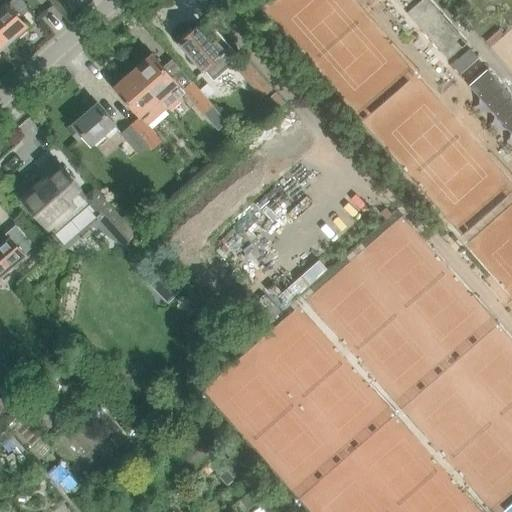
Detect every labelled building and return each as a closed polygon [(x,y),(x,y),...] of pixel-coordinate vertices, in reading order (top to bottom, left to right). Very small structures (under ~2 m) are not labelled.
[(376,0),(408,37),(419,27),(447,60),(460,49),(467,43),(428,0),(376,0)] [(7,3),(0,8),(0,35),(8,45),(28,28),(23,22),(28,17),(29,10),(22,2),(15,1),(9,6),(7,3)] [(240,55),(232,62),(200,26),(192,33),(190,30),(179,40),(181,42),(179,44),(194,60),(192,62),(201,71),(202,70),(213,82),(232,65),(263,100),(272,91),(240,55)] [(0,51),(8,45),(0,35),(0,51)] [(164,70),(163,69),(152,57),(148,61),(147,59),(137,68),(138,69),(134,73),(166,110),(184,93),(204,116),(213,108),(173,61),(164,70)] [(511,97),(487,69),(468,86),(511,135),(511,97)] [(147,126),(166,110),(134,73),(130,77),(128,75),(119,84),(120,85),(116,89),(141,118),(131,127),(153,151),(162,143),(147,126)] [(275,94),(265,103),(274,113),(284,105),(284,104),(276,95),(275,94)] [(110,140),(119,132),(96,106),(69,130),(79,142),(84,137),(92,146),(105,135),(110,140)] [(138,154),(147,146),(131,128),(122,136),(138,154)] [(47,180),(23,200),(42,222),(53,235),(55,234),(70,220),(82,234),(101,218),(125,245),(135,236),(114,212),(96,191),(94,188),(86,196),(80,189),(79,188),(56,162),(42,174),(47,180)] [(21,252),(30,244),(16,228),(6,236),(10,241),(0,248),(0,275),(23,255),(21,252)] [(0,418),(2,421),(15,409),(2,396),(0,398),(0,418)]
